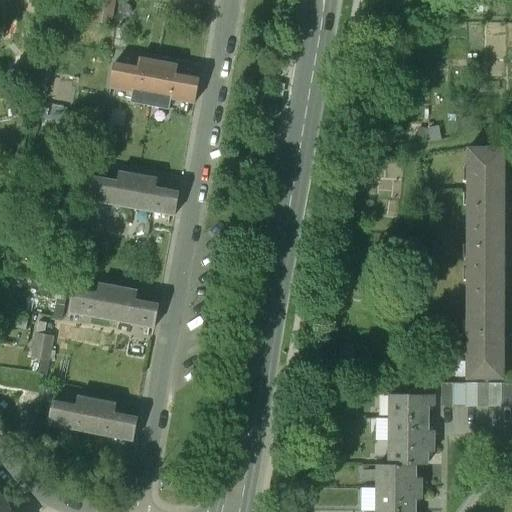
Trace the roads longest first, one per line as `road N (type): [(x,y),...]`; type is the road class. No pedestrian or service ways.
road 1 (residential): [(231,0),(135,511)]
road 2 (secondary): [(231,511),(322,0)]
